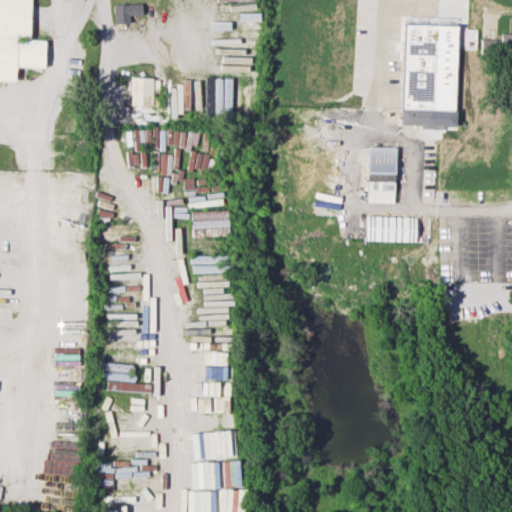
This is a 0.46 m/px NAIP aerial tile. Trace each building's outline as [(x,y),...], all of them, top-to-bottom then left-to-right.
[(0,0),(0,80),(14,81),(15,67),(43,68),(44,40),(29,39),(30,0),(0,0)] [(129,22),(129,15),(142,15),(142,3),(113,4),(114,23),(129,22)] [(400,125),(435,126),(436,107),(446,107),(446,102),(436,102),(436,91),(444,91),(444,90),(449,90),(450,75),(455,75),(456,25),(403,24),(400,125)] [(511,33),(499,33),(499,41),(480,40),(480,51),(511,52),(511,33)] [(129,105),(151,106),(152,77),(129,77),(129,105)] [(365,202),(393,203),(394,147),(366,147),(365,202)] [(365,240),(414,241),(415,217),(365,216),(365,240)]
